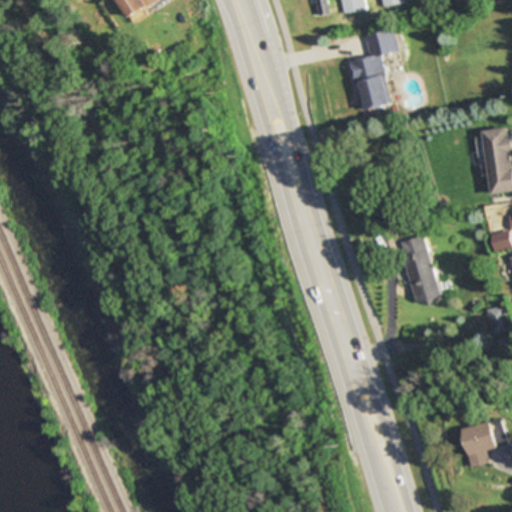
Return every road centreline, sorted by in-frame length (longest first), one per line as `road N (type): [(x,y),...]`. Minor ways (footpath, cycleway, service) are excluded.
road 1 (primary): [(411,511),(254,0)]
road 2 (primary): [(223,0),(380,511)]
